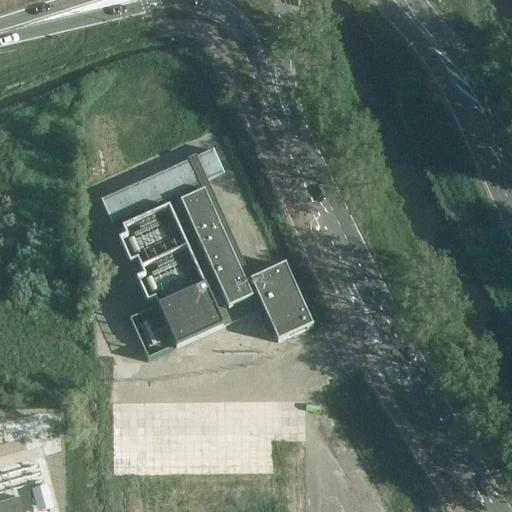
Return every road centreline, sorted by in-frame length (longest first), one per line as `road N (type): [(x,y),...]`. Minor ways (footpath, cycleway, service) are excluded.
road 1 (secondary): [(290,114),(503,511)]
road 2 (secondary): [(511,199),(415,23)]
road 3 (motorway): [(0,40),(169,0)]
road 4 (motorway): [(201,0),(232,15),(290,114)]
